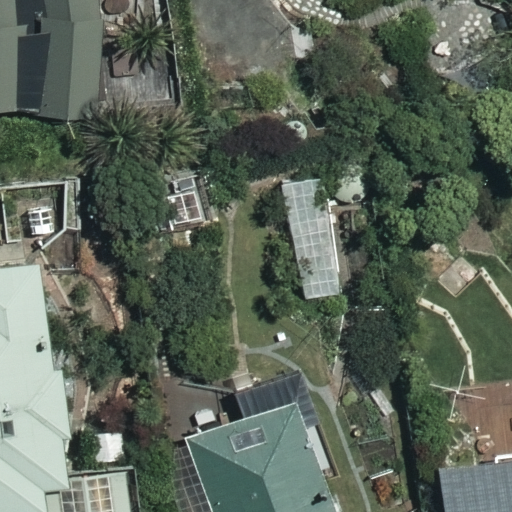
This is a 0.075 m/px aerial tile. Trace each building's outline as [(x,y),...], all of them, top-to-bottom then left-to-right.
[(0,0),(0,100),(93,107),(86,8),(140,3),(140,0),(0,0)] [(326,172),(279,177),(293,291),(340,285),(326,172)] [(57,462),(23,238),(0,241),(0,503),(37,498),(38,511),(124,511),(116,453),(57,462)] [(327,511),(273,358),(230,374),(241,405),(179,427),(209,511),(327,511)] [(511,511),(511,438),(427,452),(436,511),(511,511)]
